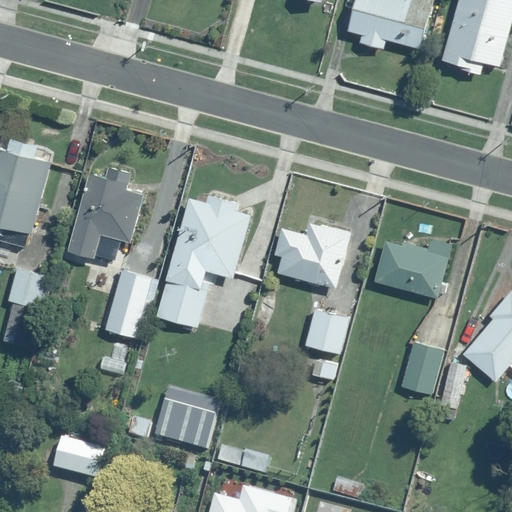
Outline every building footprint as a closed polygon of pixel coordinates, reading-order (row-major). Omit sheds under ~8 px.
[(414,0),(359,0),(352,30),(365,33),(362,43),(388,50),(390,41),(424,48),(428,29),(408,24),(414,0)] [(511,35),(511,0),(461,0),(444,63),(486,75),(489,64),(503,68),(511,35)] [(383,54),(380,65),(406,70),(408,59),(383,54)] [(0,146),(0,232),(23,239),(32,242),(58,149),(3,134),(0,147),(0,146)] [(109,177),(93,173),(70,252),(99,260),(100,256),(117,261),(123,241),(135,244),(149,193),(131,188),(136,172),(112,165),(109,177)] [(210,203),(191,198),(160,315),(200,326),(211,281),(207,280),(210,269),(239,276),(255,216),(239,212),(241,204),(212,196),(210,203)] [(287,256),(283,272),(340,286),(354,231),(313,221),(310,233),(284,226),(277,254),(287,256)] [(391,236),(379,280),(444,299),(459,245),(434,238),(432,247),(391,236)] [(57,278),(21,268),(12,301),(16,303),(6,340),(33,348),(44,309),(48,310),(57,278)] [(125,268),(124,271),(108,330),(145,341),(163,279),(125,268)] [(497,319),(467,351),(498,381),(511,365),(511,294),(492,315),(497,319)] [(438,305),(411,341),(414,343),(404,385),(434,392),(444,348),(436,346),(456,318),(438,305)] [(354,319),(318,310),(309,345),(345,353),(354,319)] [(342,362),(318,357),(315,375),(338,380),(342,362)] [(472,364),(453,360),(443,405),(462,409),(472,364)] [(138,412),(132,433),(153,439),(159,418),(138,412)] [(64,436),(56,468),(102,479),(109,448),(64,436)]
